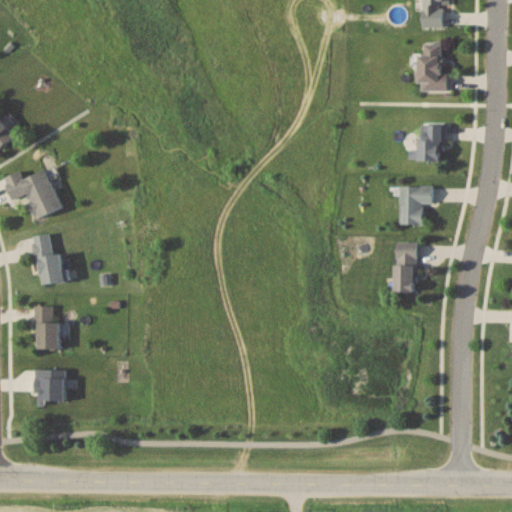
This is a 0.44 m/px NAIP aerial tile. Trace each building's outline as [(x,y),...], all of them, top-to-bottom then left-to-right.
[(422,0),(423,26),(448,26),(447,0),(422,0)] [(420,53),(420,89),(445,89),(445,43),(424,43),(424,53),(420,53)] [(0,116),(0,149),(16,135),(0,116)] [(445,123),(419,123),(419,160),(445,160),(445,123)] [(63,207),(48,168),(25,177),(22,170),(5,176),(14,199),(29,193),(38,216),(63,207)] [(401,184),(401,223),(425,223),(425,202),(434,202),(434,184),(401,184)] [(69,279),(64,252),(55,253),(51,232),(35,235),(43,284),(69,279)] [(397,291),(418,291),(418,241),(397,241),(397,291)] [(56,304),(39,304),(38,347),(61,348),(61,335),(70,335),(70,322),(56,321),(56,304)]
